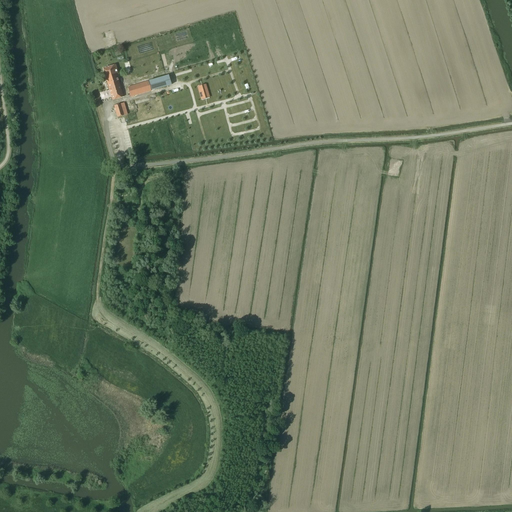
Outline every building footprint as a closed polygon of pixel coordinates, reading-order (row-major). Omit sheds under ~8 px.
[(123,97),(117,75),(118,74),(118,73),(116,64),(103,68),(104,73),(102,73),(101,74),(102,77),(103,77),(105,77),(106,77),(112,100),(123,97)] [(152,91),(148,81),(127,87),(131,97),(152,91)] [(199,86),(203,99),(208,98),(204,85),(199,86)] [(114,106),(118,117),(127,114),(124,103),(114,106)] [(122,219),(135,220),(136,209),(124,208),(122,219)]
